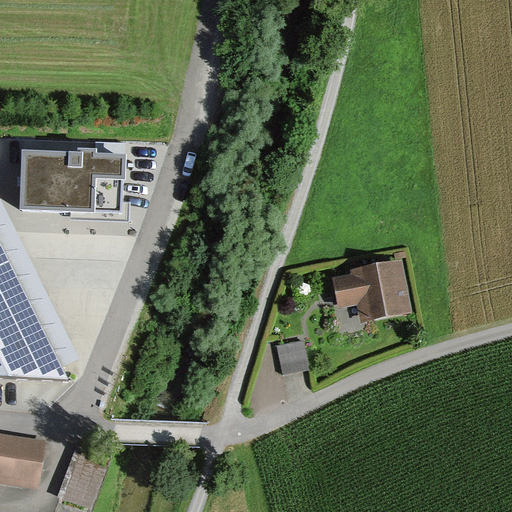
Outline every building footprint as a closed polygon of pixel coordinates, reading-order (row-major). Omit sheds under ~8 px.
[(81,164),(24,162),(22,217),(122,220),(124,165),(94,164),(94,160),(81,159),(81,164)] [(0,258),(0,382),(63,384),(0,258)] [(408,317),(396,269),(332,285),(339,313),(357,308),(363,328),(408,317)] [(302,346),(277,354),(285,382),(310,374),(302,346)] [(44,448),(0,442),(0,488),(37,494),(44,448)] [(64,508),(85,511),(98,511),(106,473),(72,466),(64,508)]
